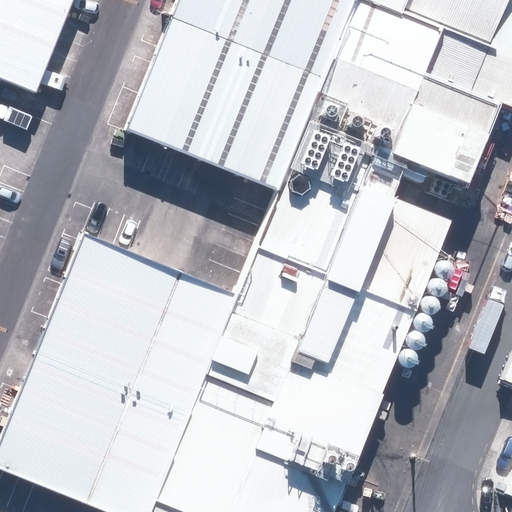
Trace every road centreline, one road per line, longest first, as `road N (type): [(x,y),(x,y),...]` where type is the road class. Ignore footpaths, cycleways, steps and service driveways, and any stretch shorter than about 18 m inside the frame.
road 1 (unknown): [(0,134),(214,224)]
road 2 (residential): [(439,511),(511,328)]
